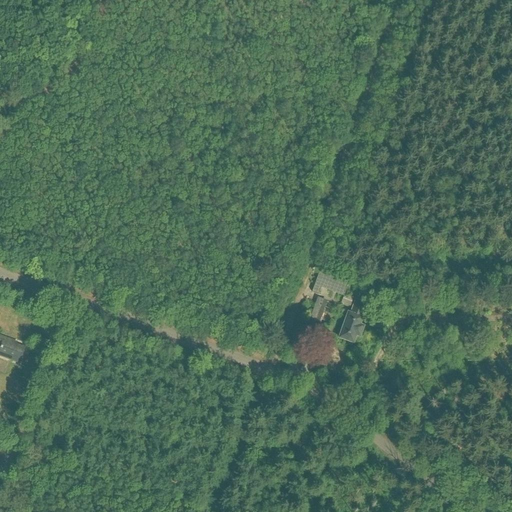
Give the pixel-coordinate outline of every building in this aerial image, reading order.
[(318,274),(312,292),(318,294),(321,287),(343,295),(347,284),(318,274)] [(373,297),(376,289),(361,284),(359,292),(373,297)] [(309,317),(318,321),(326,300),(316,297),(309,317)] [(360,319),(366,303),(357,299),(351,315),(348,314),(339,339),(353,344),(355,336),(359,338),(363,328),(359,327),(362,319),(360,319)] [(0,356),(19,364),(25,349),(11,344),(12,342),(0,337),(0,344),(1,345),(0,348),(0,356)]
